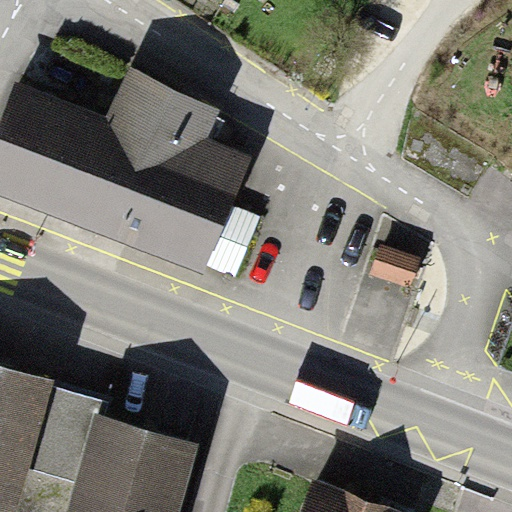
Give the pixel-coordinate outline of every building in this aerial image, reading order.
[(188,0),(202,10),(208,0),(188,0)] [(16,98),(0,137),(0,199),(195,279),(239,172),(198,155),(209,128),(129,80),(106,134),(16,98)] [(0,386),(0,511),(8,511),(46,401),(0,386)] [(95,438),(72,511),(178,511),(192,467),(95,438)] [(336,511),(306,501),(302,511),(336,511)]
